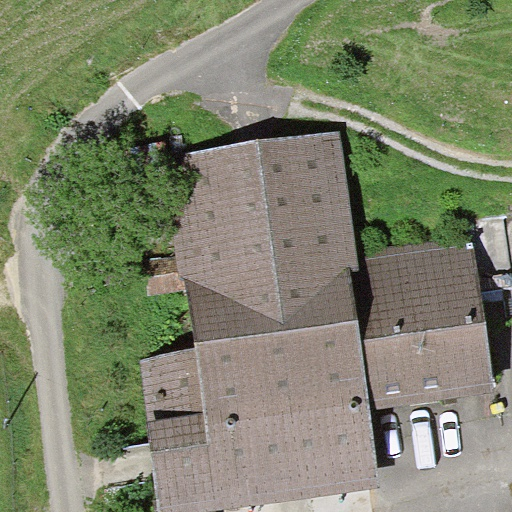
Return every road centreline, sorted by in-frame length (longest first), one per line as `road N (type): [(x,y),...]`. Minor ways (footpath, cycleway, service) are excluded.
road 1 (unclassified): [(286,0),(112,105),(49,188),(38,268),(66,511)]
road 2 (unknown): [(191,57),(324,95),(458,153),(511,165)]
